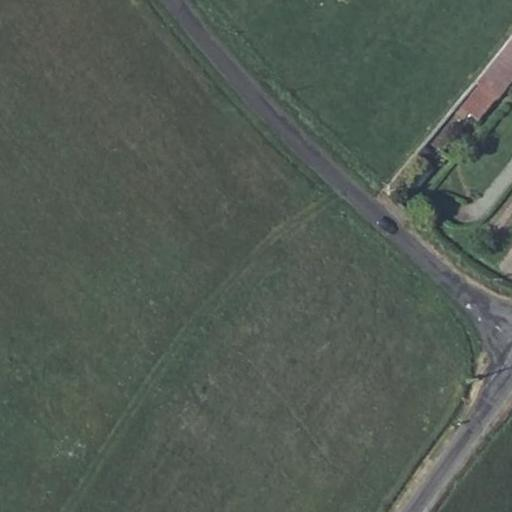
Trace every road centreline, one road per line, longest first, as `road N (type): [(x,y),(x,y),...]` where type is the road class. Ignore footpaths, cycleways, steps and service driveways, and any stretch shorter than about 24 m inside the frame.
road 1 (unclassified): [(511,335),(242,81),(179,0)]
road 2 (unclassified): [(415,511),(511,375)]
